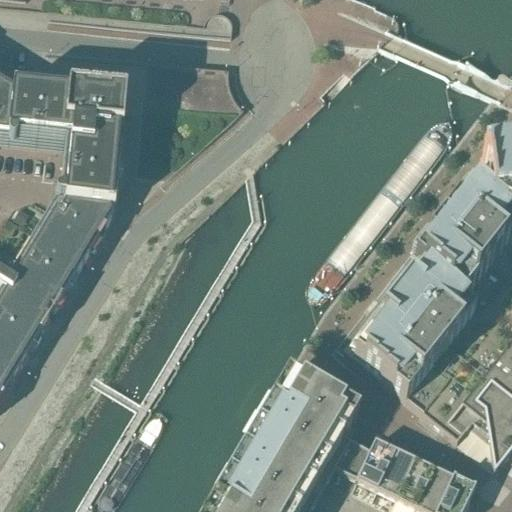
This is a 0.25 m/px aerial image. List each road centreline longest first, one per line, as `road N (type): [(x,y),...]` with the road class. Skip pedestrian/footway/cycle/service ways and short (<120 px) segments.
road 1 (unclassified): [(0,448),(120,250),(266,113),(278,55)]
road 2 (unclassified): [(278,55),(236,60),(0,37)]
